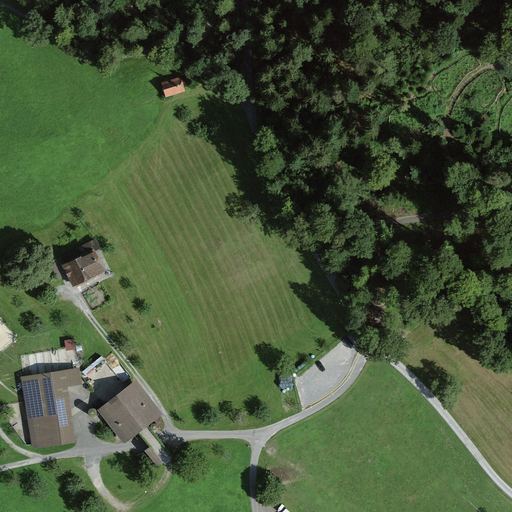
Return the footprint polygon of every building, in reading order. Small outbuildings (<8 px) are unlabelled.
[(164,92),(166,99),(186,93),(183,85),(186,84),(184,80),(183,81),(181,77),(161,84),(164,92)] [(74,283),(102,269),(91,244),(62,258),(74,283)] [(80,366),(21,375),(24,397),(31,446),(76,440),(68,385),(82,383),(80,366)] [(139,377),(100,407),(125,439),(144,425),(164,410),(139,377)] [(157,465),(163,462),(152,443),(146,447),(157,465)]
